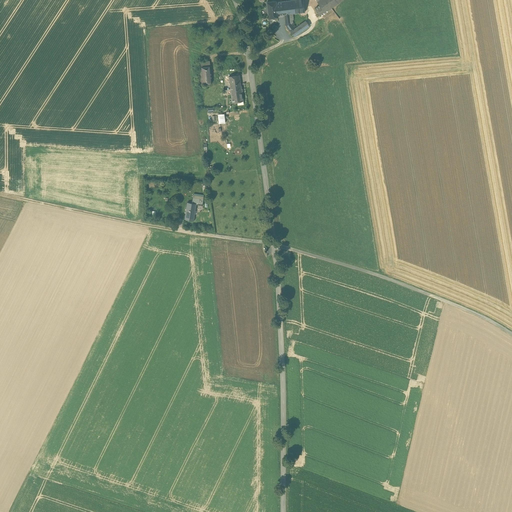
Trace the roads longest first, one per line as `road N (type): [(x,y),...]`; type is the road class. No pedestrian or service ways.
road 1 (track): [(0,193),(273,243),(412,287),(511,333)]
road 2 (secondary): [(236,0),(273,243),(284,511)]
